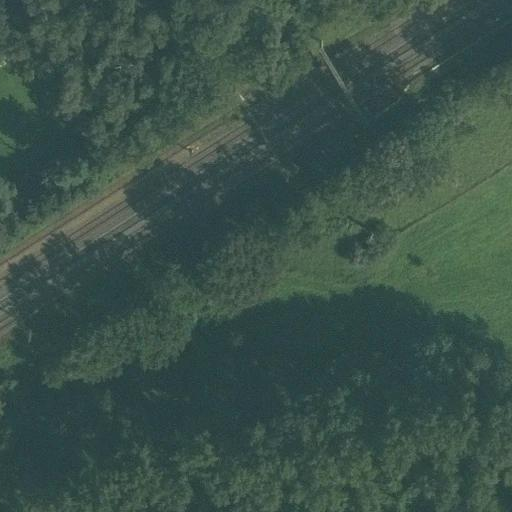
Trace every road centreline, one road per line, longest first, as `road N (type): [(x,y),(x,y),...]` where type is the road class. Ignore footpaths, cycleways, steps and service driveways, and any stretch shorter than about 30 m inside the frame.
road 1 (track): [(117,401),(412,366),(472,366),(511,377)]
road 2 (residential): [(0,435),(117,401)]
